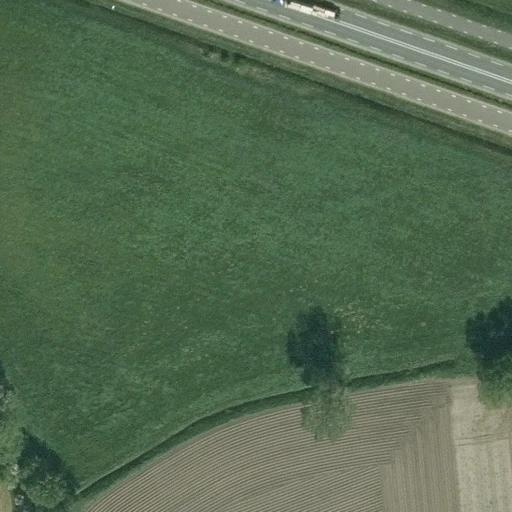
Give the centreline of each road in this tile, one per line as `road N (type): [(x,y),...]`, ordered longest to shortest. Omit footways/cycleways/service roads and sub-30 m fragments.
road 1 (unclassified): [(511,122),(158,0)]
road 2 (primary): [(273,0),(511,83)]
road 3 (unclassified): [(511,43),(385,0)]
